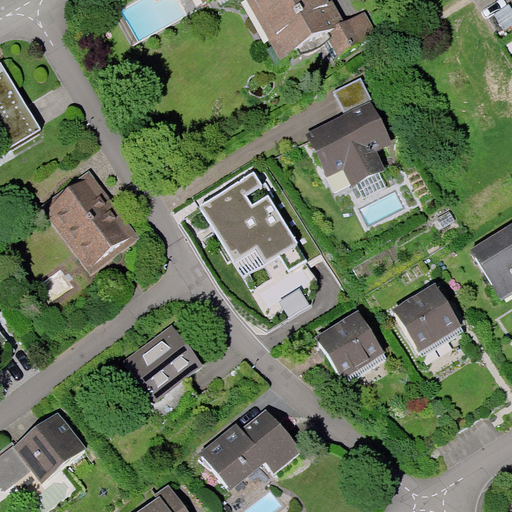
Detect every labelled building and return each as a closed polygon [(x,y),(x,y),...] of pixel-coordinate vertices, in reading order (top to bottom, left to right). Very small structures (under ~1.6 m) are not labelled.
[(204,0),(207,4),(213,0),(256,0),(290,58),(332,35),(345,59),(382,38),(368,13),(349,24),(334,0),(204,0)] [(0,132),(14,155),(47,135),(5,67),(0,70),(0,132)] [(339,93),(352,119),(311,138),(332,182),(352,172),(360,190),(392,175),(383,157),(403,148),(370,78),(339,93)] [(254,171),(200,206),(245,275),(299,240),(254,171)] [(94,174),(46,210),(98,278),(146,241),(94,174)] [(511,235),(480,256),(509,302),(511,300),(511,235)] [(299,289),(279,301),(289,317),(309,305),(299,289)] [(403,319),(429,363),(472,337),(445,293),(403,319)] [(316,337),(343,379),(384,353),(357,310),(316,337)] [(203,395),(190,378),(207,366),(180,330),(132,365),(154,395),(150,398),(167,421),(203,395)] [(23,472),(33,485),(81,449),(52,411),(4,447),(23,472)] [(240,490),(273,463),(282,473),(307,453),(273,412),(248,432),(243,427),(210,454),(240,490)] [(4,447),(0,449),(0,489),(23,472),(4,447)] [(192,511),(175,487),(159,498),(162,503),(148,511),(192,511)]
